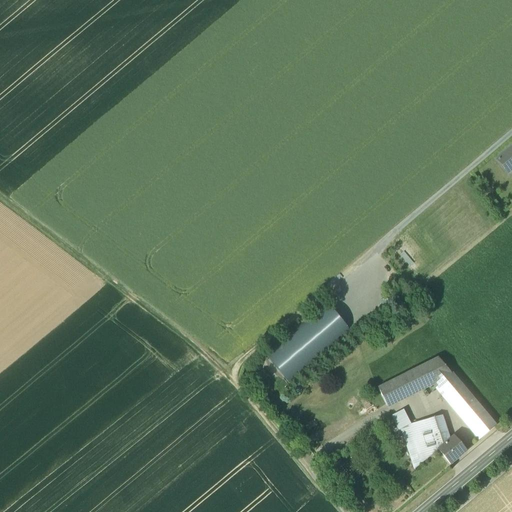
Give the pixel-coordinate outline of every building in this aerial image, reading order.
[(511,147),(497,160),(508,173),(511,169),(511,147)] [(415,233),(394,247),(414,275),(435,261),(415,233)] [(326,303),(264,355),(289,384),(350,332),(326,303)] [(472,402),(437,360),(378,389),(387,407),(437,383),(461,412),(472,402)] [(494,428),(472,402),(461,412),(483,438),(494,428)] [(401,429),(408,426),(402,412),(392,417),(398,431),(401,429)] [(317,422),(319,427),(328,423),(325,418),(317,422)] [(438,419),(429,421),(438,450),(439,450),(447,443),(438,419)] [(415,470),(439,450),(438,450),(429,421),(408,426),(401,429),(415,470)] [(447,443),(439,450),(450,465),(466,452),(453,437),(447,443)]
